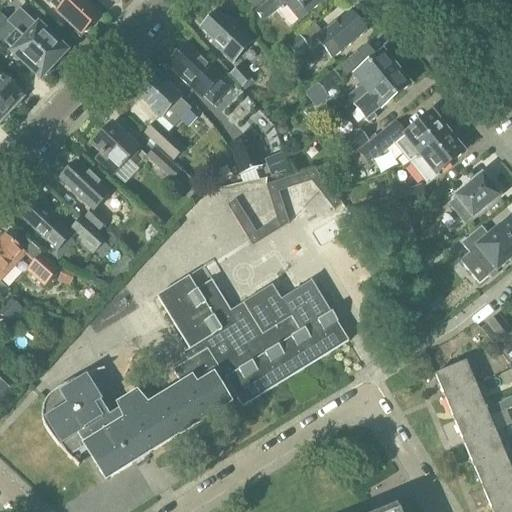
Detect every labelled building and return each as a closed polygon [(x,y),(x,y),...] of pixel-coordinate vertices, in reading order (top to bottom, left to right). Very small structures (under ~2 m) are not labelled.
[(55,0),(50,5),(58,13),(57,13),(81,36),(83,34),(87,34),(90,30),(90,27),(98,18),(79,0),(55,0)] [(264,0),(243,0),(251,10),(264,0)] [(262,22),(274,12),(284,5),(283,3),(279,0),(271,0),(267,3),(255,13),(262,22)] [(286,0),(283,3),(284,5),(298,23),(326,0),(286,0)] [(18,11),(14,16),(6,7),(0,12),(0,18),(6,23),(52,66),(54,65),(58,64),(63,59),(63,56),(65,53),(38,27),(37,29),(27,20),(18,11)] [(208,23),(201,31),(214,44),(212,46),(221,55),(224,53),(231,60),(247,43),(240,36),(242,33),(229,22),(227,24),(217,14),(214,17),(212,16),(207,21),(208,23)] [(325,35),(316,42),(331,60),(365,34),(363,33),(363,28),(359,23),(356,23),(350,16),(336,26),(334,24),(323,32),(325,35)] [(6,23),(0,18),(0,31),(8,39),(5,43),(12,50),(9,52),(12,55),(13,54),(40,80),(42,77),(46,77),(51,72),(50,69),(52,66),(6,23)] [(299,39),(288,47),(295,57),(306,48),(299,39)] [(203,97),(221,78),(197,55),(195,58),(185,48),(183,50),(180,50),(176,54),(177,56),(168,65),(182,78),(179,80),(188,89),(191,86),(203,97)] [(355,78),(371,98),(371,99),(399,76),(391,67),(392,64),(387,58),(384,59),(382,56),(355,78)] [(252,78),(240,67),(232,76),(244,87),(252,78)] [(332,74),(318,85),(326,95),(340,84),(332,74)] [(400,78),(399,76),(371,99),(371,98),(355,110),(365,122),(380,109),(381,111),(408,89),(407,86),(408,84),(403,78),(400,78)] [(0,104),(9,113),(11,110),(14,110),(20,105),(19,103),(22,99),(0,78),(0,104)] [(190,108),(180,98),(167,87),(165,89),(154,80),(153,81),(151,82),(149,82),(146,85),(147,88),(139,97),(152,109),(149,111),(159,120),(170,130),(190,108)] [(7,115),(9,113),(0,104),(0,123),(3,123),(8,118),(7,115)] [(394,146),(410,166),(447,136),(440,127),(440,123),(436,118),(434,119),(431,116),(406,136),(396,123),(385,132),(370,145),(378,155),(394,143),(395,145),(394,146)] [(165,134),(155,124),(152,122),(141,136),(171,163),(182,151),(165,134)] [(111,125),(92,147),(101,155),(100,156),(100,157),(96,161),(112,177),(117,171),(118,171),(138,150),(111,125)] [(359,134),(345,145),(353,155),(367,143),(359,134)] [(447,136),(410,166),(427,187),(438,178),(437,176),(462,155),(461,153),(462,150),(457,145),(454,144),(447,136)] [(251,141),(228,150),(239,176),(262,168),(251,141)] [(155,150),(146,158),(172,181),(180,172),(155,150)] [(59,182),(91,212),(92,214),(94,212),(115,190),(96,173),(91,178),(76,164),(69,172),(66,172),(61,177),(61,180),(59,182)] [(313,172),(307,174),(308,179),(310,184),(334,213),(341,207),(313,172)] [(457,201),(449,207),(464,225),(472,219),(473,220),(498,200),(496,198),(497,193),(491,187),(488,188),(481,179),(456,199),(457,201)] [(359,226),(397,212),(397,211),(425,201),(420,187),(392,196),(392,198),(374,204),(349,213),(359,226)] [(74,238),(60,224),(50,214),(47,217),(36,206),(31,211),(27,212),(24,215),(24,218),(22,221),(44,242),(44,241),(55,251),(50,256),(57,264),(75,245),(71,241),(74,238)] [(92,214),(91,212),(83,220),(97,234),(107,224),(94,212),(92,214)] [(397,212),(359,226),(361,228),(374,244),(391,266),(395,264),(419,256),(404,213),(398,215),(397,212)] [(461,245),(468,255),(488,278),(511,257),(511,218),(489,238),(480,229),(461,245)] [(81,220),(79,222),(71,230),(80,239),(77,242),(93,257),(106,244),(81,220)] [(109,226),(100,238),(115,250),(125,240),(109,226)] [(6,239),(0,244),(0,283),(25,257),(6,239)] [(41,256),(26,272),(43,288),(58,272),(41,256)] [(411,281),(422,272),(412,260),(401,270),(411,281)] [(273,287),(229,314),(211,283),(202,289),(205,293),(199,297),(188,280),(156,299),(157,300),(158,300),(173,324),(172,326),(173,327),(174,326),(190,352),(186,354),(191,362),(172,374),(181,388),(147,410),(136,396),(117,408),(119,411),(108,418),(99,404),(101,403),(86,378),(57,394),(65,407),(43,420),(60,447),(61,446),(68,457),(83,448),(106,484),(230,407),(223,395),(230,391),(242,410),(243,409),(242,408),(267,392),(268,394),(269,393),(268,391),(293,376),(294,377),(296,376),(295,375),(320,359),(320,361),(322,360),(321,358),(347,342),(310,284),(282,301),(273,287)] [(10,301),(0,312),(0,316),(8,324),(21,311),(10,301)] [(423,307),(405,319),(412,330),(431,319),(423,307)] [(497,317),(481,329),(493,344),(509,332),(497,317)] [(434,377),(444,401),(474,388),(468,374),(476,370),(472,362),(434,377)] [(474,388),(444,401),(453,424),(483,411),(483,410),(477,397),(485,394),(499,388),(495,378),(481,385),(474,388)] [(511,397),(503,401),(503,402),(491,407),(495,416),(504,413),(511,408),(511,397)] [(453,424),(463,447),(493,434),(487,420),(495,416),(491,407),(483,410),(483,411),(453,424)] [(501,430),(493,434),(463,447),(472,470),(503,457),(497,443),(505,440),(501,430)] [(472,470),(482,492),(511,480),(511,479),(506,466),(511,463),(511,454),(511,455),(510,454),(503,457),(472,470)] [(511,480),(482,492),(489,511),(498,511),(511,506),(511,479),(511,480)]
